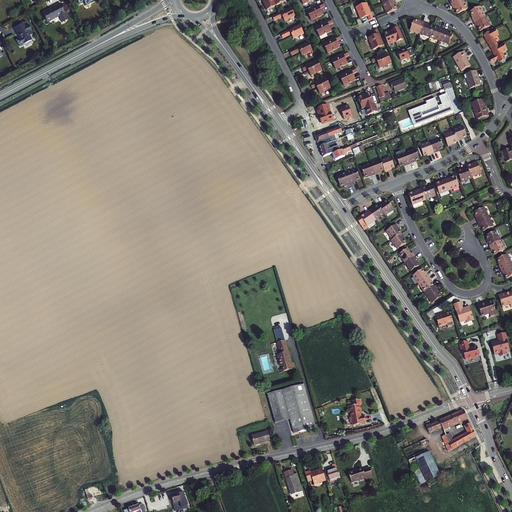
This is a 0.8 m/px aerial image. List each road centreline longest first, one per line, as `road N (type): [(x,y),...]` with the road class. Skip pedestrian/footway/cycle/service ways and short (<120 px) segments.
road 1 (residential): [(91,511),(203,473),(379,433),(470,399)]
road 2 (tertiary): [(340,209),(470,399)]
road 3 (residential): [(394,182),(422,245),(454,289),(473,293),(487,274),(465,224)]
road 4 (residential): [(417,6),(463,28),(502,111)]
road 5 (residential): [(279,123),(298,99),(251,0)]
